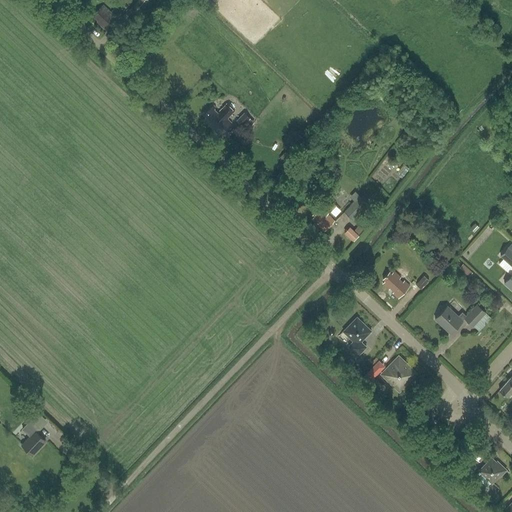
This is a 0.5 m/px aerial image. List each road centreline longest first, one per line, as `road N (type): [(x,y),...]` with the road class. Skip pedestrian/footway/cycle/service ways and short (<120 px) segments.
road 1 (unclassified): [(338,273),(50,0)]
road 2 (unclassified): [(97,511),(338,273)]
road 3 (unknown): [(338,273),(486,90)]
road 4 (unclassified): [(466,401),(338,273)]
